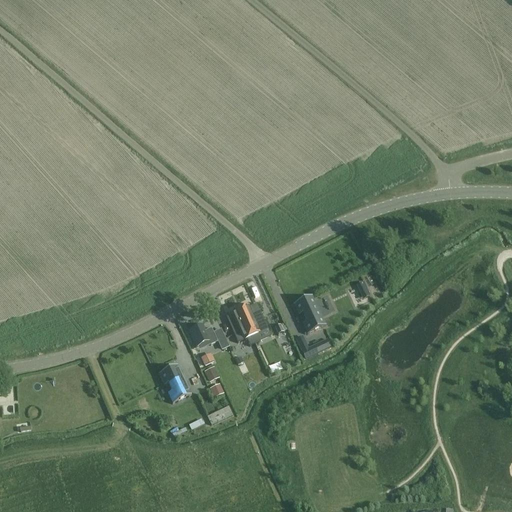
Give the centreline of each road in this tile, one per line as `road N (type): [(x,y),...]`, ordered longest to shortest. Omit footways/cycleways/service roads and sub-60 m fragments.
road 1 (unclassified): [(263,263),(226,222),(0,29)]
road 2 (unclassified): [(0,370),(87,349),(263,263)]
road 3 (unclassified): [(251,0),(411,133),(446,172)]
road 4 (unclassified): [(263,263),(354,216),(448,194)]
